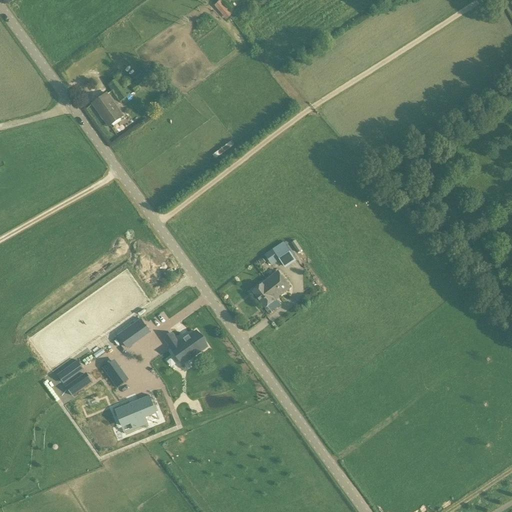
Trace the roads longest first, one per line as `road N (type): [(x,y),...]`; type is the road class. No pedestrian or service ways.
road 1 (unclassified): [(158,226),(312,110),(484,0)]
road 2 (unclassified): [(363,511),(158,226)]
road 3 (unclassified): [(158,226),(0,3)]
road 4 (unknown): [(119,171),(0,240)]
